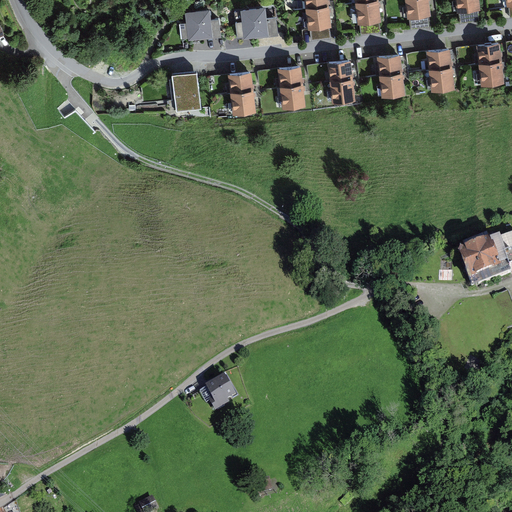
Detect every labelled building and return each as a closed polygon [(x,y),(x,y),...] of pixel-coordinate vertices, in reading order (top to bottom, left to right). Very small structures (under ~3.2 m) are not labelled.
[(308,0),(310,9),(332,6),(331,0),(308,0)] [(359,3),(361,22),(364,22),(382,20),(385,20),(383,0),(359,3)] [(432,0),(410,0),(413,17),(414,16),(432,15),(434,14),(432,0)] [(483,0),(460,0),(462,11),(463,10),(482,8),(484,8),(483,0)] [(268,6),(244,8),(246,20),(238,21),(240,37),(247,36),(247,39),(281,35),(279,16),(270,17),(268,6)] [(332,25),(334,24),(332,6),(310,9),(312,27),(314,27),(332,25)] [(190,21),(183,22),(184,38),(191,37),(192,39),(224,36),(222,17),(214,18),(213,8),(189,10),(190,21)] [(463,10),(464,21),(483,19),(482,8),(463,10)] [(0,33),(9,31),(4,14),(0,10),(0,33)] [(414,16),(415,26),(433,25),(432,15),(414,16)] [(364,22),(365,32),(383,30),(382,20),(364,22)] [(315,39),(333,36),(332,25),(314,27),(315,39)] [(506,60),(504,42),(482,44),(484,62),(506,60)] [(482,44),(461,47),(463,65),(484,62),(482,44)] [(457,66),(455,48),(432,51),(434,69),(457,66)] [(432,51),(411,53),(413,72),(434,69),(432,51)] [(406,72),(404,54),(381,57),(383,75),(406,72)] [(381,57),(360,59),(362,77),(383,75),(381,57)] [(356,78),(354,59),(331,62),(333,81),(356,78)] [(484,62),(486,82),(509,80),(506,60),(484,62)] [(331,62),(310,64),(312,83),(333,81),(331,62)] [(304,65),(281,68),(284,87),(307,85),(304,65)] [(434,69),(436,89),(459,86),(457,66),(434,69)] [(281,68),(260,70),(262,90),(284,87),(281,68)] [(200,70),(175,72),(180,110),(204,107),(200,70)] [(231,73),(234,93),(257,90),(254,71),(231,73)] [(383,75),(386,95),(409,92),(406,72),(383,75)] [(231,73),(210,76),(212,95),(234,93),(231,73)] [(333,81),(335,101),(358,98),(356,78),(333,81)] [(284,87),(286,106),(309,104),(307,85),(284,87)] [(234,93),(236,112),(259,109),(257,90),(234,93)] [(90,122),(79,108),(73,112),(84,126),(90,122)] [(162,133),(163,120),(150,118),(149,131),(162,133)] [(493,236),(467,246),(470,252),(464,254),(474,284),(479,282),(481,287),(511,275),(511,236),(496,242),(493,236)] [(511,291),(498,297),(511,330),(511,329),(511,291)] [(229,376),(207,389),(216,405),(219,403),(223,410),(233,404),(231,401),(240,396),(229,376)] [(273,476),(264,479),(268,492),(277,489),(273,476)] [(157,496),(143,504),(147,511),(156,511),(164,508),(157,496)]
